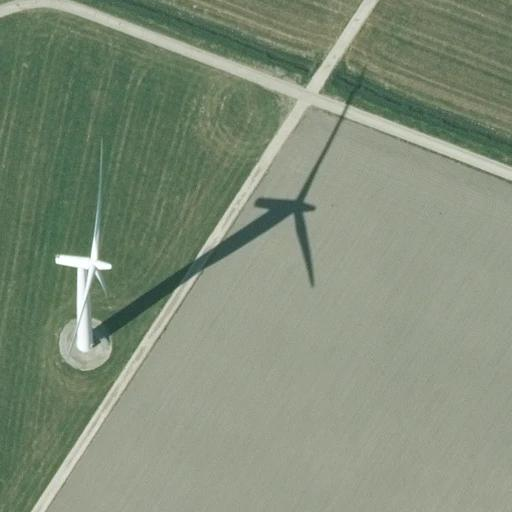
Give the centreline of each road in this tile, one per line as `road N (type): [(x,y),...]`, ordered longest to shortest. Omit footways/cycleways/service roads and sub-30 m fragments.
road 1 (track): [(37,511),(371,0)]
road 2 (track): [(0,17),(47,3),(71,7),(511,177)]
